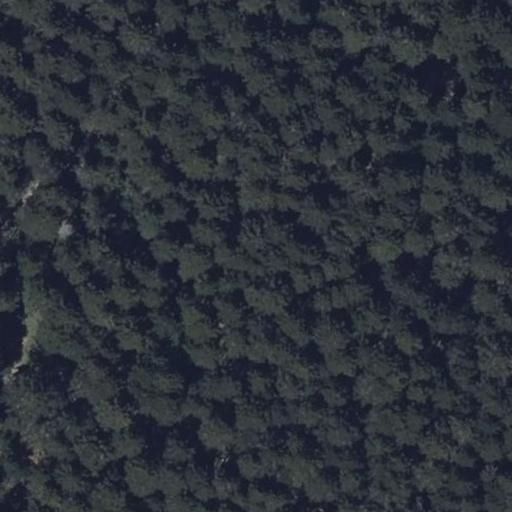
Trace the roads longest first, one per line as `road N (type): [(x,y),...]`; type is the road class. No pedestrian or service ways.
road 1 (track): [(9,219),(202,83),(265,0)]
road 2 (track): [(18,511),(9,219),(0,224)]
